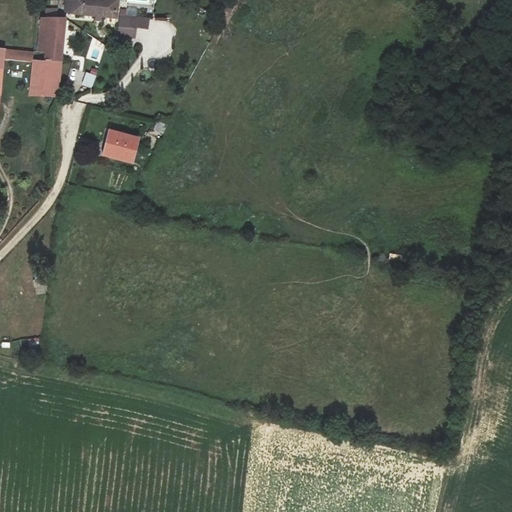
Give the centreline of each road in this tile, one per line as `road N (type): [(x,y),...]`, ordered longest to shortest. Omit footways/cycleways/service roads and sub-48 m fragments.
road 1 (track): [(0,360),(250,417)]
road 2 (residential): [(74,113),(54,194),(0,256)]
